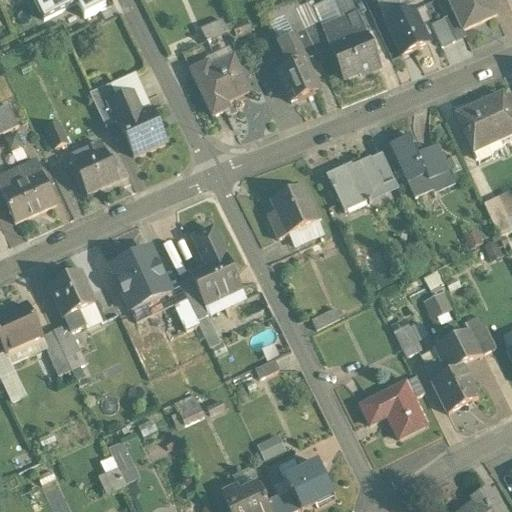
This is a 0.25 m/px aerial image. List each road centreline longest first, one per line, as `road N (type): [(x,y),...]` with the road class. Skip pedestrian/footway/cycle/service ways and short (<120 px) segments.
road 1 (residential): [(212,187),(381,511)]
road 2 (residential): [(511,65),(212,187)]
road 3 (residential): [(212,187),(0,284)]
road 4 (residential): [(118,0),(212,187)]
road 5 (residential): [(511,437),(381,511)]
